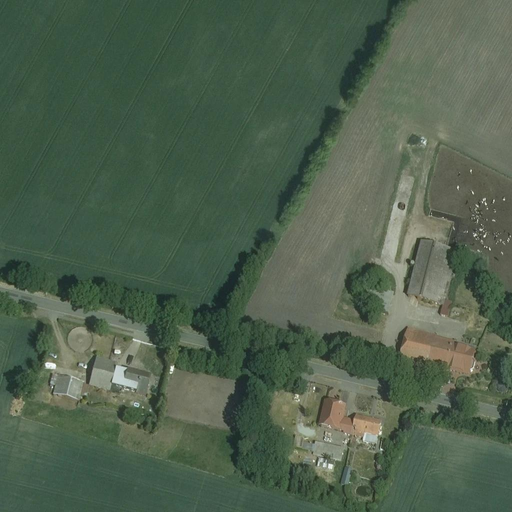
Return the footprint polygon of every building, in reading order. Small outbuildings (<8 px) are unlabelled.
[(453,303),(446,301),(458,252),(422,243),(410,298),(445,306),(442,316),(450,318),(453,303)] [(389,314),(396,295),(380,289),(375,302),(384,305),(382,311),(389,314)] [(437,334),(409,327),(399,366),(428,372),(429,367),(471,377),(478,347),(436,337),(437,334)] [(119,364),(98,359),(91,386),(112,391),(119,364)] [(128,371),(124,390),(147,396),(152,377),(128,371)] [(84,383),(60,377),(55,395),(80,401),(84,383)] [(358,416),(357,422),(344,419),(347,406),(329,402),(323,428),(366,438),(364,442),(378,445),(380,437),(383,422),(358,416)] [(345,449),(317,443),(317,446),(305,443),(303,450),(315,453),(315,455),(342,461),(345,449)] [(320,478),(339,481),(341,472),(334,470),(335,461),(320,458),(317,470),(321,471),(320,478)] [(355,470),(347,468),(343,485),(350,487),(355,470)]
